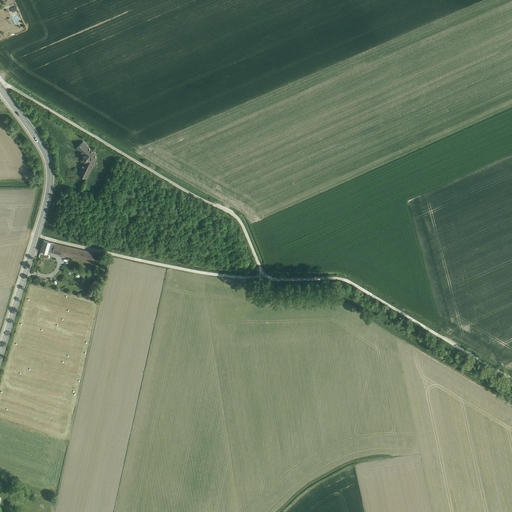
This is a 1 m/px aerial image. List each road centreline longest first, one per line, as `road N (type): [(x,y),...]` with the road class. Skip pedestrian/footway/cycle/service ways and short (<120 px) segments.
road 1 (unclassified): [(264,277),(233,214),(0,84)]
road 2 (unclassified): [(264,277),(343,279),(511,379)]
road 3 (unclassified): [(264,277),(212,274),(36,235)]
road 4 (secondary): [(0,87),(49,164),(36,235)]
road 5 (secondary): [(36,235),(0,354)]
